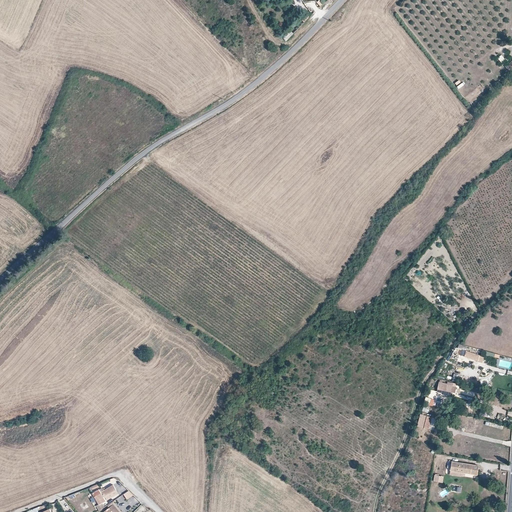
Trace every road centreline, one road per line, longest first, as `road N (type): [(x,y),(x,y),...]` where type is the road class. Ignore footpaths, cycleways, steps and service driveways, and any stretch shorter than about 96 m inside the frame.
road 1 (tertiary): [(0,282),(155,143),(244,92),(342,0)]
road 2 (unclassified): [(374,511),(425,382),(461,333)]
road 3 (unclassified): [(155,511),(117,475),(23,511)]
